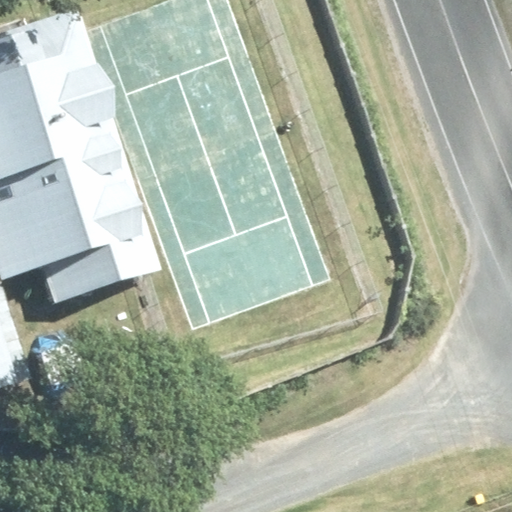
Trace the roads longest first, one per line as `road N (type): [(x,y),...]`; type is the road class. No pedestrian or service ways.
road 1 (residential): [(511,382),(183,511)]
road 2 (tertiary): [(439,0),(511,185)]
